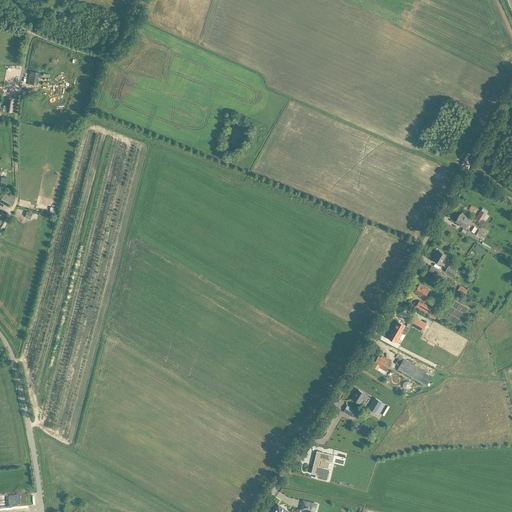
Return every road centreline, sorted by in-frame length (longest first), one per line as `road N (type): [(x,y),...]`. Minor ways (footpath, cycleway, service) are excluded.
road 1 (residential): [(255,511),(454,190)]
road 2 (track): [(0,231),(17,191),(17,105),(31,31)]
road 3 (unclassified): [(44,511),(23,389),(0,331)]
road 4 (unclassified): [(141,0),(124,40),(108,54),(0,19)]
